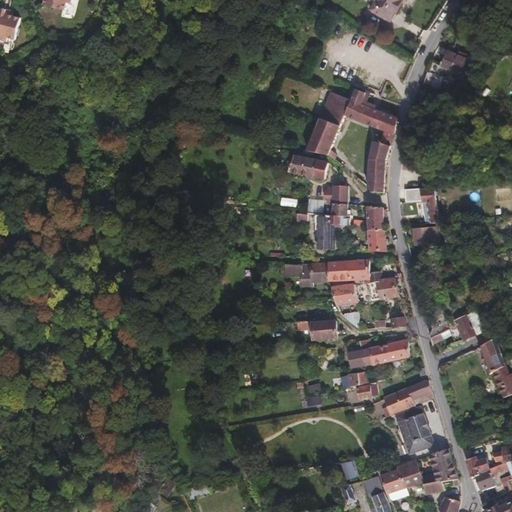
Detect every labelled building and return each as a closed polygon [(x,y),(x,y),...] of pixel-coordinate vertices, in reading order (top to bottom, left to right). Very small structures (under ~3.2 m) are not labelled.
[(46,0),(44,6),(66,11),(68,4),(72,5),(73,0),(46,0)] [(376,0),(370,11),(391,23),(404,0),(376,0)] [(15,17),(10,15),(11,12),(12,11),(0,7),(0,39),(9,41),(10,38),(18,40),(23,19),(15,17)] [(464,55),(445,48),(439,65),(459,71),(464,55)] [(436,75),(421,70),(417,82),(433,87),(436,75)] [(363,102),(365,95),(351,90),(347,101),(361,106),(363,102)] [(308,153),(328,158),(330,153),(344,118),(368,127),(371,128),(383,133),(379,146),(373,144),(371,158),(367,190),(373,195),(384,196),(387,160),(390,150),(389,149),(394,139),(398,120),(378,113),(374,111),(361,106),(347,101),(331,94),(308,153)] [(363,102),(361,106),(374,111),(376,108),(366,104),(363,102)] [(324,181),(328,167),(295,159),(292,174),(324,181)] [(404,191),(404,204),(421,203),(420,190),(404,191)] [(422,225),(439,223),(437,201),(427,202),(429,219),(421,220),(422,225)] [(346,216),(347,207),(333,206),(332,217),(340,218),(340,227),(349,228),(350,216),(346,216)] [(385,232),(383,210),(367,209),(369,229),(369,234),(385,232)] [(318,220),(318,252),(332,253),(332,227),(340,227),(340,218),(332,217),(332,221),(318,220)] [(412,232),(414,247),(438,245),(435,229),(412,232)] [(387,254),(385,232),(369,234),(370,253),(387,254)] [(352,264),(353,282),(356,282),(356,284),(359,284),(359,281),(367,280),(368,285),(376,284),(382,283),(381,274),(372,275),(371,263),(359,264),(352,264)] [(331,278),(332,284),(353,282),(352,264),(331,266),(331,278)] [(310,267),(294,266),(293,275),(304,275),(304,289),(315,289),(315,286),(332,284),(331,278),(331,266),(310,267)] [(382,283),(376,284),(380,302),(399,299),(395,281),(382,283)] [(336,301),(337,309),(358,306),(353,287),(333,291),(336,301)] [(465,341),(488,331),(480,312),(458,321),(460,326),(431,337),(432,343),(442,339),(441,337),(448,335),(450,342),(464,337),(465,341)] [(346,315),(343,318),(360,333),(358,314),(346,315)] [(429,321),(432,331),(447,326),(443,316),(429,321)] [(391,320),(392,330),(400,330),(400,320),(391,320)] [(385,321),(374,321),(375,329),(386,329),(385,321)] [(311,325),(311,323),(292,324),(293,333),(311,332),(312,342),(337,340),(336,324),(311,325)] [(511,372),(509,374),(494,337),(479,346),(489,372),(493,370),(503,394),(511,390),(511,372)] [(362,352),(374,349),(372,340),(360,343),(362,352)] [(407,344),(387,348),(390,365),(408,361),(407,344)] [(387,348),(362,354),(367,368),(373,366),(374,369),(390,365),(387,348)] [(362,354),(361,349),(356,350),(357,355),(353,356),(349,357),(352,371),(367,368),(362,354)] [(348,377),(350,390),(365,387),(363,375),(348,377)] [(409,391),(415,406),(425,402),(423,398),(432,395),(429,382),(409,391)] [(372,400),(369,388),(356,390),(359,403),(372,400)] [(415,406),(409,391),(405,393),(384,402),(391,419),(396,417),(416,409),(415,406)] [(319,398),(309,400),(311,408),(321,406),(319,398)] [(422,410),(397,418),(410,458),(435,449),(422,410)] [(503,456),(502,456),(501,451),(493,454),(496,463),(505,460),(503,456)] [(449,452),(425,460),(426,464),(432,462),(438,485),(442,484),(457,482),(449,452)] [(486,458),(484,453),(476,456),(478,461),(486,458)] [(503,456),(505,460),(506,463),(511,460),(511,453),(511,454),(503,456)] [(490,469),(486,458),(478,461),(476,456),(470,458),(465,460),(472,478),(490,471),(490,469)] [(416,463),(397,469),(405,491),(423,484),(421,478),(416,463)] [(491,475),(508,468),(506,463),(497,466),(490,469),(490,471),(472,478),(477,492),(495,485),(491,475)] [(397,467),(379,473),(381,478),(387,497),(405,491),(397,469),(397,467)] [(511,491),(507,482),(502,484),(506,493),(511,491)] [(428,487),(423,487),(426,495),(441,493),(442,484),(438,485),(428,487)] [(356,504),(350,488),(342,491),(348,507),(355,505),(356,504)] [(389,511),(383,493),(378,495),(379,498),(373,500),(377,511),(389,511)] [(505,502),(485,511),(511,511),(511,497),(504,501),(505,502)] [(458,511),(459,504),(441,501),(437,511),(458,511)]
